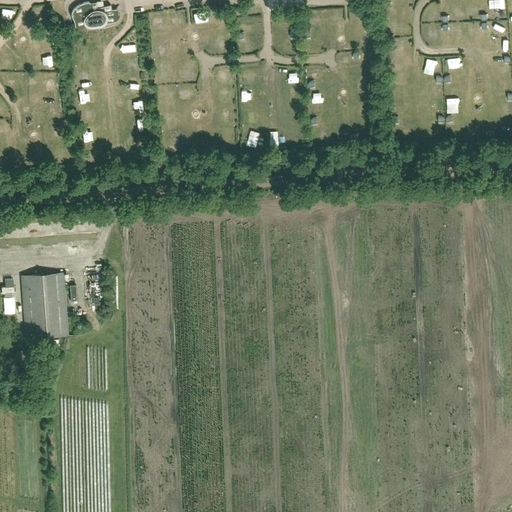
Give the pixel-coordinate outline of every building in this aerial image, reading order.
[(103,25),(113,22),(115,21),(117,20),(119,18),(119,15),(119,13),(118,10),(117,9),(111,10),(110,5),(103,7),(97,8),(96,2),(90,3),(88,2),(87,2),(83,3),(79,5),(75,7),(72,10),(72,11),(71,13),(71,15),(72,18),(74,22),(75,26),(75,28),(86,27),(103,25)] [(383,6),(383,16),(394,16),(394,6),(383,6)] [(251,28),(252,18),(240,18),(240,28),(251,28)] [(465,33),(465,23),(454,23),(454,33),(465,33)] [(506,23),(496,24),(496,35),(507,34),(506,23)] [(215,51),(226,51),(226,40),(215,40),(215,51)] [(123,41),(124,50),(133,49),(133,41),(123,41)] [(284,53),(296,53),(296,41),(283,42),(284,53)] [(281,68),(281,79),(296,78),(296,67),(281,68)] [(221,83),(231,83),(231,73),(221,73),(221,83)] [(45,94),(57,93),(56,83),(45,83),(45,94)] [(139,97),(130,98),(131,108),(141,107),(139,97)] [(49,116),(61,114),(59,103),(47,105),(49,116)] [(241,116),(252,116),(252,108),(241,108),(241,116)] [(67,148),(59,148),(59,156),(54,156),(55,160),(67,159),(67,148)] [(8,157),(9,167),(21,167),(20,156),(8,157)] [(21,275),(26,338),(67,334),(62,272),(21,275)] [(67,300),(76,300),(75,284),(66,284),(67,300)]
